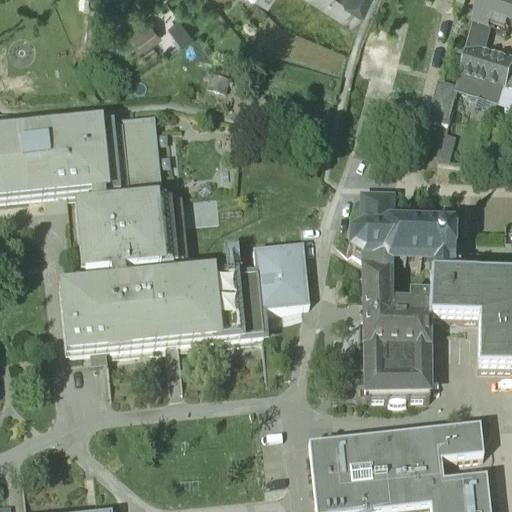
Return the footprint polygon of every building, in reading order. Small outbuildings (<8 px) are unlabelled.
[(340,0),(309,0),(355,29),(361,13),(340,0)] [(366,0),(340,0),(361,13),(366,0)] [(480,0),(462,0),(460,12),(476,16),(480,0)] [(509,32),(511,22),(511,3),(501,0),(480,0),(476,16),(473,27),(485,32),(489,33),(492,25),(509,32)] [(166,27),(179,45),(190,37),(177,19),(166,27)] [(127,34),(133,41),(138,49),(156,36),(145,21),(127,34)] [(492,25),(489,33),(511,36),(511,32),(509,32),(492,25)] [(485,32),(473,27),(467,51),(478,55),(485,32)] [(481,56),(489,33),(485,32),(478,55),(481,56)] [(478,55),(467,51),(456,92),(455,96),(498,109),(503,93),(499,92),(508,64),(481,56),(478,55)] [(226,83),(211,79),(210,84),(208,93),(223,97),(226,83)] [(456,92),(438,88),(429,124),(447,129),(455,96),(456,92)] [(511,95),(505,94),(503,93),(498,109),(511,113),(511,111),(511,95)] [(149,131),(119,134),(125,195),(155,192),(149,131)] [(119,134),(0,144),(0,206),(88,199),(102,197),(125,195),(119,134)] [(102,197),(88,199),(90,214),(103,213),(102,197)] [(405,231),(406,226),(402,226),(402,231),(390,231),(390,204),(360,204),(360,230),(363,230),(362,234),(351,240),(347,238),(345,240),(350,243),(350,256),(345,258),(346,260),(351,258),(361,264),(373,270),(388,271),(401,271),(401,276),(404,276),(404,271),(416,271),(416,276),(419,276),(419,271),(429,271),(457,272),(457,269),(452,269),(453,235),(458,235),(458,232),(451,232),(452,227),(449,227),(449,232),(436,232),(436,227),(433,227),(433,232),(421,232),(421,226),(418,226),(418,231),(405,231)] [(90,214),(78,215),(85,282),(97,281),(169,274),(182,273),(175,206),(103,213),(90,214)] [(301,252),(252,257),(255,280),(256,280),(260,317),(308,313),(301,252)] [(388,310),(388,299),(388,271),(373,270),(366,266),(361,264),(361,278),(363,370),(362,370),(363,371),(363,407),(388,407),(388,410),(392,411),(396,411),(400,411),(404,410),(404,407),(428,407),(427,369),(427,327),(427,311),(399,310),(388,310)] [(457,272),(429,271),(428,284),(457,285),(457,272)] [(255,280),(171,289),(169,274),(97,281),(99,296),(63,300),(69,361),(263,341),(260,317),(256,280),(255,280)] [(511,286),(457,285),(428,284),(427,311),(427,327),(477,329),(476,377),(511,377),(511,286)] [(398,300),(388,299),(388,310),(399,310),(398,300)] [(478,434),(422,440),(427,491),(441,489),(439,470),(481,466),(478,434)] [(422,440),(354,447),(361,511),(428,511),(427,491),(422,440)] [(361,511),(354,447),(307,452),(312,511),(361,511)] [(441,489),(427,491),(428,511),(487,511),(484,485),(441,489)]
